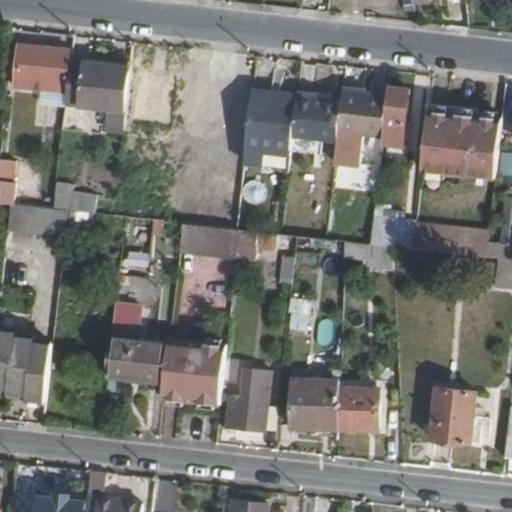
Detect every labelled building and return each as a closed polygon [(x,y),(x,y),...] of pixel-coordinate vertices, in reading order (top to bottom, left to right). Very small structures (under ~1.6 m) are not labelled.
[(18,44),(13,87),(45,91),(46,82),(66,85),(68,72),(65,71),(68,50),(18,44)] [(185,96),(177,171),(204,203),(201,228),(232,231),(251,56),(191,49),(189,64),(169,62),(165,94),(185,96)] [(69,61),(68,72),(66,85),(65,103),(124,109),(129,68),(69,61)] [(387,96),(383,134),(381,147),(398,149),(399,142),(403,143),(408,91),(388,88),(387,96)] [(251,91),(243,161),(261,163),(263,146),(292,149),(294,135),(298,96),(251,91)] [(341,101),(338,129),(383,134),(387,96),(343,91),(341,101)] [(298,96),(294,135),(337,140),(338,129),(341,101),(298,96)] [(428,112),(474,116),(475,111),(429,106),(428,112)] [(428,112),(421,172),(494,180),(501,119),(474,116),(428,112)] [(131,133),(121,210),(113,208),(111,218),(124,220),(163,224),(167,188),(158,186),(164,137),(153,136),(154,130),(137,128),(138,118),(123,117),(121,132),(131,133)] [(0,160),(0,205),(8,207),(13,207),(17,185),(12,185),(15,162),(0,160)] [(59,186),(57,208),(99,210),(101,189),(59,186)] [(511,198),(506,198),(501,244),(511,245),(511,198)] [(375,201),(373,217),(394,220),(396,203),(375,201)] [(8,207),(5,232),(65,239),(68,213),(52,211),(13,207),(8,207)] [(373,217),(370,246),(371,246),(391,249),(412,251),(415,225),(415,222),(394,220),(373,217)] [(182,225),(179,254),(237,261),(240,232),(235,232),(232,231),(201,228),(182,225)] [(415,225),(412,251),(486,259),(488,234),(415,225)] [(142,243),(140,259),(151,260),(154,236),(143,234),(142,243)] [(128,241),(126,258),(140,259),(142,243),(128,241)] [(342,243),(342,258),(369,261),(371,246),(370,246),(342,243)] [(113,310),(106,373),(165,380),(169,342),(135,338),(139,314),(113,310)] [(0,330),(0,387),(8,389),(8,392),(28,395),(28,399),(46,401),(52,345),(33,343),(34,339),(14,336),(15,332),(0,330)] [(169,342),(165,380),(163,398),(220,405),(227,346),(169,339),(169,342)] [(292,378),(291,427),(338,429),(339,386),(339,380),(292,378)] [(231,395),(227,433),(237,434),(238,428),(265,430),(268,405),(270,387),(250,384),(248,397),(231,395)] [(436,385),(430,439),(469,443),(476,389),(436,385)] [(339,386),(338,429),(378,431),(380,388),(339,386)] [(268,405),(265,430),(275,432),(277,407),(268,405)] [(511,405),(510,406),(503,456),(511,457),(511,405)] [(88,511),(145,511),(146,506),(105,501),(108,475),(93,474),(90,500),(89,503),(89,506),(88,511)] [(37,511),(88,511),(89,506),(89,503),(72,501),(56,499),(39,497),(37,511)]
